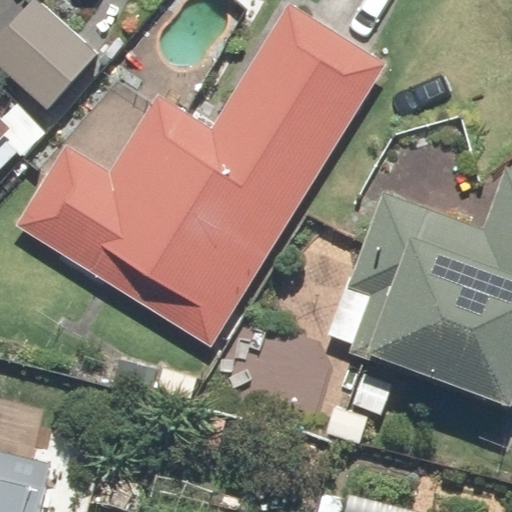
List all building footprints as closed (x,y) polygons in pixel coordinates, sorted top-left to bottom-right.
[(101,49),(44,0),(33,0),(0,37),(0,64),(49,108),(101,49)] [(18,223),(214,345),(390,63),(291,1),(215,124),(162,91),(113,169),(68,142),(18,223)] [(0,139),(15,125),(0,110),(0,139)] [(511,166),(508,165),(487,225),(382,189),(332,334),(354,342),(351,352),(511,408),(511,166)] [(40,511),(53,461),(0,447),(0,511),(40,511)]
